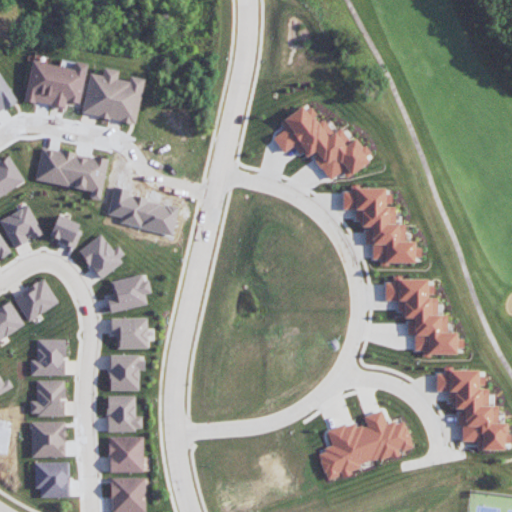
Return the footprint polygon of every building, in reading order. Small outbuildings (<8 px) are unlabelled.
[(24,100),(65,107),(66,101),(79,103),(85,70),(31,60),(24,100)] [(144,78),(129,75),(128,80),(116,78),(118,70),(103,67),(102,75),(89,72),(81,113),(136,123),(144,78)] [(0,111),(17,101),(0,73),(0,111)] [(282,152),(293,146),(305,157),(311,158),(323,169),(329,179),(342,171),(346,176),(354,172),(371,154),(365,144),(361,147),(356,138),(344,145),(336,131),(328,136),(323,128),(317,123),(307,113),(303,106),(279,120),(284,129),(273,136),(282,152)] [(107,158),(41,147),(35,180),(91,189),(90,197),(100,199),(107,158)] [(0,196),(25,181),(10,156),(0,162),(0,196)] [(386,186),(350,186),(350,191),(343,191),(342,208),(356,209),(356,227),(364,227),(364,243),(372,243),(372,259),(379,259),(379,263),(414,263),(414,241),(398,241),(398,223),(386,223),(386,186)] [(0,219),(0,220),(13,248),(43,233),(28,205),(0,219)] [(82,222),(56,215),(49,238),(75,245),(82,222)] [(0,258),(10,253),(0,232),(0,258)] [(118,245),(112,249),(100,233),(78,250),(99,278),(127,257),(118,245)] [(145,273),(109,281),(113,295),(107,297),(110,312),(147,304),(145,294),(149,293),(145,273)] [(428,278),(401,279),(401,275),(392,275),(392,282),(384,282),(385,300),(398,299),(399,319),(406,319),(406,335),(414,335),(414,350),(422,349),(422,354),(457,353),(456,331),(440,332),(440,314),(429,314),(428,278)] [(58,304),(45,278),(13,295),(27,320),(58,304)] [(0,339),(24,324),(10,300),(0,306),(0,339)] [(148,347),(147,317),(110,318),(111,333),(117,333),(117,348),(148,347)] [(65,374),(64,338),(35,339),(36,359),(30,359),(30,375),(65,374)] [(109,355),(109,390),(139,390),(139,370),(144,370),(145,355),(109,355)] [(480,369),(443,367),(443,373),(436,373),(435,390),(450,391),(449,409),(458,409),(457,425),(463,425),(462,440),(477,441),(476,448),(504,450),(504,442),(510,443),(511,433),(506,433),(506,423),(491,422),(492,405),(479,405),(480,369)] [(2,381),(0,377),(0,393),(13,386),(8,378),(2,381)] [(64,379),(36,380),(36,400),(30,400),(30,415),(65,415),(64,379)] [(108,430),(142,430),(142,415),(135,415),(135,395),(106,395),(106,415),(108,415),(108,430)] [(401,420),(386,424),(382,410),(363,416),(366,424),(356,427),(353,422),(327,430),(331,445),(318,453),(322,466),(325,472),(327,479),(333,478),(341,473),(344,478),(364,463),(400,453),(399,451),(413,447),(407,429),(401,420)] [(31,456),(65,456),(65,421),(30,421),(31,456)] [(143,471),(143,436),(109,436),(109,471),(143,471)] [(34,462),(35,488),(39,488),(40,497),(68,496),(67,461),(34,462)] [(145,511),(145,477),(110,477),(110,511),(145,511)]
